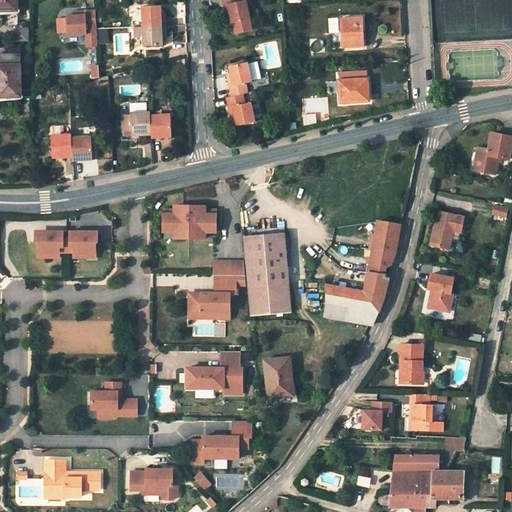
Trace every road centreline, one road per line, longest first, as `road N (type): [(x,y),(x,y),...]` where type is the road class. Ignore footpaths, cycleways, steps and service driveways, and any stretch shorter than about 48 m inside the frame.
road 1 (residential): [(435,117),(380,329),(293,463),(242,511)]
road 2 (residential): [(136,185),(133,292),(18,296),(16,418),(0,432)]
road 3 (tertiary): [(204,169),(420,121)]
road 4 (residential): [(473,438),(511,251)]
road 5 (residential): [(195,0),(204,169)]
road 6 (tertiary): [(0,203),(136,185)]
road 7 (residential): [(417,0),(420,121)]
